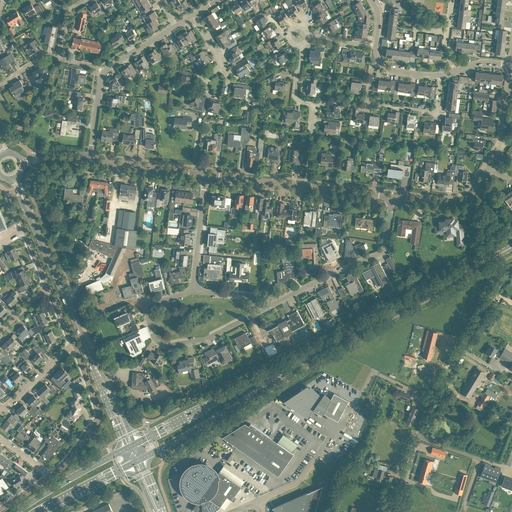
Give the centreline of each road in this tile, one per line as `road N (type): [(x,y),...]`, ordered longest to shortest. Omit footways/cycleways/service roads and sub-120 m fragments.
road 1 (secondary): [(288,367),(511,246)]
road 2 (tertiary): [(98,376),(14,179)]
road 3 (residential): [(262,310),(206,338),(163,344),(146,320),(148,309),(192,291)]
road 4 (residential): [(416,436),(439,383),(511,271)]
road 5 (residential): [(391,197),(382,252),(262,310)]
road 6 (secondary): [(140,458),(288,367)]
road 7 (secondary): [(288,367),(134,443)]
road 8 (residential): [(302,187),(312,111),(292,95),(300,43)]
road 9 (residential): [(438,74),(436,112),(372,106),(371,69),(379,62)]
road 10 (secondary): [(126,447),(16,511)]
